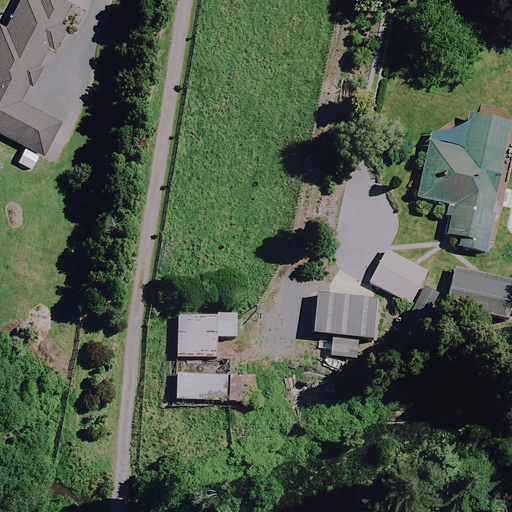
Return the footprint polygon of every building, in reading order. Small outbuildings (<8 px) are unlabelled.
[(30,89),(35,92),(47,67),(42,65),(49,49),(54,52),(66,26),(64,25),(73,6),(60,0),(41,0),(39,6),(25,0),(23,0),(12,24),(3,19),(0,24),(0,135),(25,148),(17,164),(37,174),(61,123),(30,108),(22,104),(30,89)] [(510,126),(472,119),(465,152),(430,144),(418,201),(453,208),(445,247),(483,255),(510,126)] [(428,274),(388,253),(371,285),(411,306),(428,274)] [(511,304),(511,282),(455,272),(448,312),(509,323),(511,304)] [(438,295),(423,288),(411,316),(426,323),(438,295)] [(371,299),(337,295),(335,314),(325,313),(321,342),(366,347),(371,299)] [(237,341),(237,317),(178,317),(178,361),(217,360),(217,341),(237,341)] [(226,379),(178,376),(176,410),(224,413),(226,379)]
